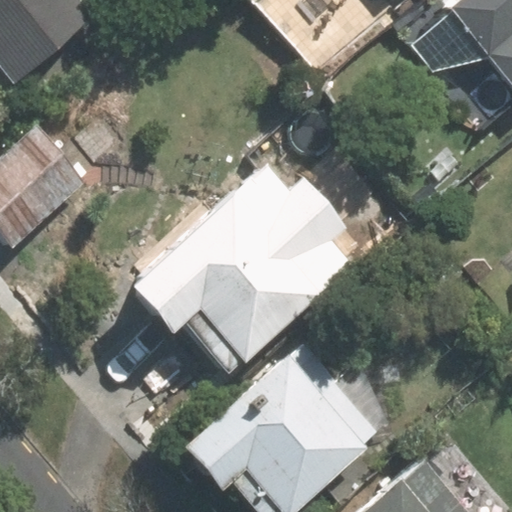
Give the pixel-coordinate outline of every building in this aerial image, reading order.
[(93,14),(80,0),(0,0),(0,44),(26,74),(93,14)] [(479,47),(511,85),(511,0),(447,0),(427,17),(464,60),(479,47)] [(73,87),(0,152),(0,234),(8,244),(122,141),(73,87)] [(293,175),(271,151),(129,285),(177,335),(192,321),(240,372),(361,257),(339,234),(354,220),(303,166),(293,175)] [(287,511),(386,419),(301,329),(187,437),(227,480),(232,475),(266,511),(287,511)] [(511,511),(511,501),(433,418),(333,511),(511,511)]
